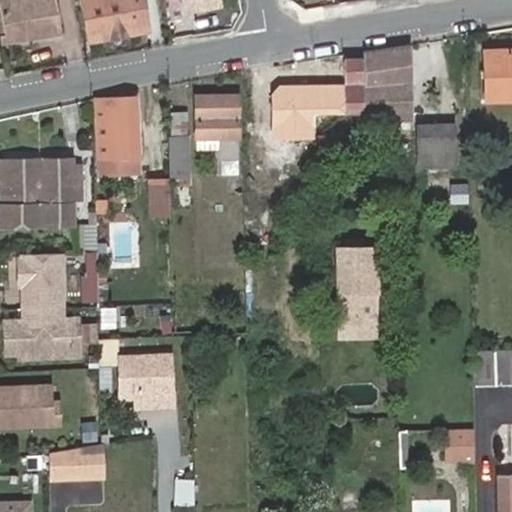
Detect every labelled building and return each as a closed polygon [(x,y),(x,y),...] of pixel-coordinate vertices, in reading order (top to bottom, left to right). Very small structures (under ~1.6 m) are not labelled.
[(0,0),(0,35),(22,31),(23,39),(39,36),(38,28),(60,24),(58,14),(78,11),(75,0),(0,0)] [(140,0),(81,0),(90,41),(146,31),(140,0)] [(184,0),(187,16),(222,10),(220,0),(184,0)] [(38,28),(39,36),(61,32),(60,24),(38,28)] [(0,35),(0,42),(23,39),(22,31),(0,35)] [(407,46),(365,45),(365,58),(365,113),(409,113),(407,46)] [(511,52),(482,53),(482,103),(511,102),(511,52)] [(365,58),(343,58),(343,61),(343,84),(343,112),(365,113),(365,58)] [(343,112),(343,84),(279,85),(270,95),(270,140),(314,139),(313,113),(343,112)] [(135,97),(96,101),(100,160),(113,160),(114,174),(138,172),(137,159),(138,159),(135,97)] [(196,98),(195,140),(221,140),(220,158),(229,159),(229,162),(238,161),(238,139),(237,138),(237,97),(196,98)] [(169,139),(183,138),(186,138),(185,112),(168,113),(169,139)] [(416,126),(418,168),(453,166),(453,125),(416,126)] [(184,180),(183,138),(169,139),(166,139),(168,181),(171,180),(172,212),(189,212),(188,180),(184,180)] [(74,155),(0,157),(0,228),(76,226),(74,155)] [(113,160),(100,160),(100,174),(114,174),(113,160)] [(493,180),(479,180),(479,197),(493,197),(493,180)] [(163,218),(162,188),(161,181),(145,182),(146,218),(163,218)] [(81,228),(82,252),(88,252),(97,252),(97,228),(81,228)] [(372,248),(337,249),(339,318),(374,317),(372,248)] [(61,252),(17,254),(19,317),(1,317),(3,361),(83,359),(82,315),(63,315),(61,252)] [(88,262),(98,262),(97,252),(88,252),(88,262)] [(82,262),(82,281),(98,281),(98,262),(88,262),(82,262)] [(98,281),(82,281),(83,303),(98,302),(98,281)] [(189,315),(172,315),(172,332),(189,332),(189,315)] [(116,337),(99,336),(100,356),(116,356),(116,337)] [(173,356),(120,356),(121,391),(174,390),(173,356)] [(474,392),(511,390),(511,357),(474,358),(474,392)] [(52,381),(0,383),(0,428),(54,426),(52,381)] [(471,433),(443,435),(444,465),(472,464),(471,433)] [(102,443),(89,444),(89,476),(103,476),(102,443)] [(89,444),(51,444),(51,454),(48,454),(48,476),(89,476),(89,444)] [(511,511),(511,478),(500,478),(499,511),(511,511)] [(31,511),(31,500),(0,500),(0,511),(31,511)]
